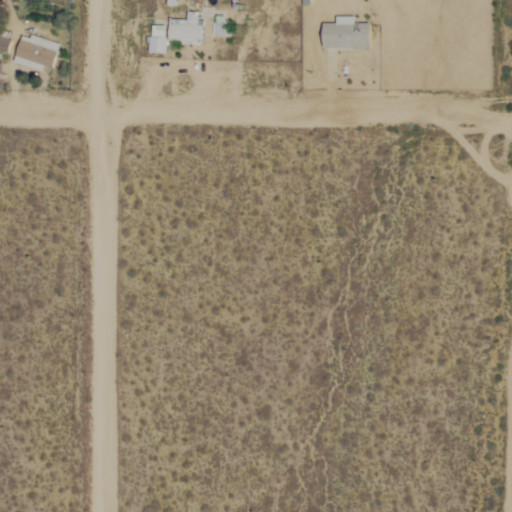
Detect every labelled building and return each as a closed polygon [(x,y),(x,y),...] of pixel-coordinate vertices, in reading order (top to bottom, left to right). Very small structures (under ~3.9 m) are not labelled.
[(200,12),(186,12),(186,22),(167,22),(166,43),(199,44),(200,12)] [(353,17),(334,17),(334,24),(320,24),(320,49),(368,49),(368,24),(353,23),(353,17)] [(17,63),(45,72),(47,65),(56,68),(63,45),(26,33),(17,63)] [(0,50),(11,53),(15,40),(0,35),(0,50)] [(165,54),(165,38),(148,37),(147,53),(165,54)]
